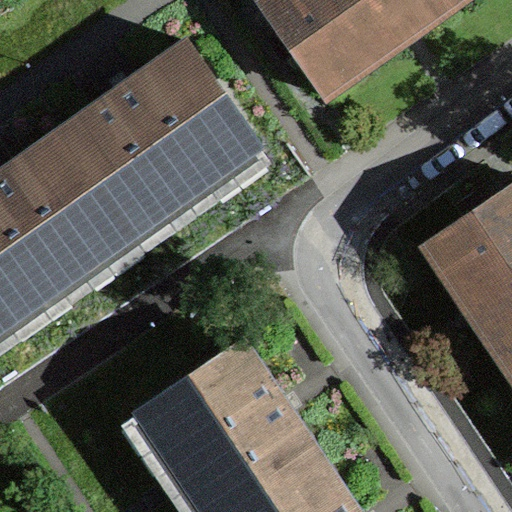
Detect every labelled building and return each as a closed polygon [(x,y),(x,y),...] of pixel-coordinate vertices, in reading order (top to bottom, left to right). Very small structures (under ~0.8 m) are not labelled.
[(257,0),(258,0),(323,94),(406,36),(456,0),(257,0)] [(61,131),(132,231),(260,141),(189,40),(123,87),(61,131)] [(0,173),(0,310),(6,319),(132,231),(61,131),(0,173)] [(511,367),(511,182),(426,240),(471,307),(511,367)] [(138,406),(209,511),(261,511),(328,468),(286,405),(240,337),(138,406)] [(357,511),(328,468),(261,511),(357,511)]
